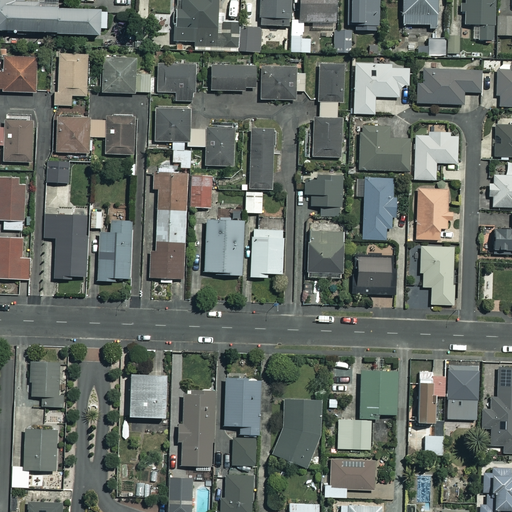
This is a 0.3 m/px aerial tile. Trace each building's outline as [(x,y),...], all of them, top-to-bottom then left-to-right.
[(105,29),(106,11),(13,7),(13,0),(0,0),(0,31),(96,36),(97,28),(105,29)] [(234,48),(235,35),(229,35),(229,30),(220,30),(221,23),(214,23),(215,0),(174,0),(171,44),(234,48)] [(288,0),(258,0),(259,26),(288,26),(288,0)] [(297,0),(297,22),(311,23),(311,28),(323,29),(323,23),(335,23),(335,0),(297,0)] [(345,0),(345,25),(377,25),(377,0),(345,0)] [(434,0),(400,0),(400,25),(434,25),(434,0)] [(492,0),(462,0),(462,25),(472,25),(471,41),(491,41),(492,0)] [(511,16),(496,17),(497,36),(511,35),(511,16)] [(302,36),(302,24),(290,23),(290,36),(302,36)] [(259,29),(240,28),(240,52),(259,52),(259,29)] [(349,31),(332,31),(332,53),(349,53),(349,31)] [(457,54),(457,37),(446,37),(446,54),(457,54)] [(309,39),(290,39),(290,53),(309,53),(309,39)] [(88,55),(57,54),(56,92),(53,92),(53,105),(71,106),(71,96),(86,97),(88,55)] [(34,57),(2,57),(1,73),(0,73),(0,92),(33,93),(34,57)] [(133,59),(99,59),(99,94),(150,93),(150,75),(133,75),(133,59)] [(193,64),(155,64),(155,92),(174,92),(174,102),(193,102),(193,64)] [(340,120),(335,120),(335,102),(341,102),(341,64),(317,64),(317,120),(311,119),(311,158),(339,158),(340,120)] [(390,65),(353,64),(352,114),(373,114),(374,97),(397,98),(397,86),(407,86),(408,69),(390,69),(390,65)] [(253,66),(208,67),(209,91),(253,91),(253,66)] [(293,67),(259,67),(259,100),(293,100),(294,91),(304,91),(305,74),(293,74),(293,67)] [(511,68),(495,68),(494,95),(497,95),(497,106),(511,106),(511,68)] [(479,71),(421,70),(421,83),(415,83),(415,104),(461,105),(462,93),(478,93),(479,71)] [(186,142),(186,129),(186,110),(153,110),(153,142),(171,142),(171,162),(179,162),(179,168),(189,168),(189,151),(183,151),(183,142),(186,142)] [(88,119),(87,137),(104,138),(103,154),(132,156),(134,116),(109,115),(109,120),(88,119)] [(87,137),(88,119),(54,118),(53,152),(86,154),(87,137)] [(0,126),(0,145),(2,146),(1,162),(29,163),(30,121),(2,120),(2,126),(0,126)] [(511,126),(493,126),(492,156),(511,156),(511,126)] [(388,128),(358,127),(357,170),(408,171),(409,139),(387,138),(388,128)] [(186,129),(186,142),(186,146),(205,146),(206,167),(232,166),(232,128),(186,129)] [(271,131),(249,131),(248,189),(270,190),(271,131)] [(457,134),(427,133),(426,136),(414,136),(412,180),(434,180),(435,163),(455,164),(457,134)] [(67,162),(46,161),(45,183),(66,184),(67,162)] [(187,208),(188,174),(173,173),(174,169),(152,168),(151,190),(156,190),(153,244),(148,243),(147,279),(184,281),(187,208)] [(188,174),(187,208),(208,209),(210,175),(188,174)] [(341,177),(315,175),(315,181),(303,180),(303,195),(309,195),(309,206),(322,207),(321,219),(339,220),(341,177)] [(511,178),(507,179),(507,176),(492,176),(492,184),(487,184),(487,207),(511,207),(511,178)] [(392,179),(362,178),(362,240),(384,240),(384,228),(392,228),(392,179)] [(22,180),(0,179),(0,220),(2,221),(2,230),(21,230),(22,180)] [(446,190),(416,190),(415,240),(437,240),(437,229),(445,229),(446,190)] [(261,192),(244,192),(244,214),(261,213),(261,192)] [(511,211),(511,212),(511,230),(491,230),(490,250),(511,250),(511,211)] [(104,213),(90,213),(89,228),(103,229),(104,213)] [(84,216),(43,216),(43,238),(53,238),(53,279),(84,279),(84,216)] [(241,221),(204,220),(202,273),(239,275),(241,221)] [(96,253),(95,281),(112,282),(112,278),(126,279),(129,223),(108,222),(108,234),(97,234),(96,253)] [(282,231),(250,230),(248,278),(266,278),(266,274),(280,274),(282,231)] [(339,232),(307,232),(308,242),(305,242),(305,278),(339,278),(339,232)] [(96,253),(97,234),(87,233),(86,253),(96,253)] [(20,238),(0,237),(0,279),(27,280),(27,260),(19,260),(20,238)] [(452,247),(419,247),(419,274),(421,274),(421,287),(430,287),(430,305),(452,305),(452,247)] [(389,259),(353,258),(353,294),(389,294),(389,259)] [(57,362),(28,365),(31,397),(40,396),(41,408),(61,406),(57,362)] [(511,368),(495,368),(494,398),(488,397),(488,410),(479,410),(479,429),(488,429),(488,445),(511,446),(511,368)] [(431,377),(431,396),(477,397),(477,371),(445,370),(445,377),(431,377)] [(396,372),(358,372),(358,418),(375,419),(375,415),(395,415),(396,372)] [(431,396),(431,377),(430,377),(430,373),(414,373),(414,423),(431,424),(431,396)] [(163,376),(127,375),(126,418),(162,418),(163,376)] [(258,381),(223,380),(222,426),(238,427),(238,435),(256,435),(258,381)] [(212,392),(182,390),(180,425),(176,425),(175,442),(180,443),(179,466),(208,467),(212,392)] [(319,401),(284,400),(282,426),(272,457),(305,468),(317,440),(319,401)] [(474,400),(446,401),(446,420),(474,419),(474,400)] [(369,449),(370,422),(336,421),(335,448),(369,449)] [(55,430),(23,429),(22,467),(11,467),(11,487),(27,487),(27,470),(54,471),(55,430)] [(442,437),(424,436),(423,455),(441,456),(442,437)] [(253,439),(231,439),(231,466),(253,465),(253,439)] [(373,460),(328,459),(327,485),(323,485),(323,497),(361,498),(361,490),(372,490),(373,460)] [(511,469),(491,468),(491,474),(481,474),(480,492),(485,493),(485,505),(477,505),(477,511),(501,511),(501,510),(511,510),(511,469)] [(249,511),(251,475),(223,474),(222,497),(219,497),(218,511),(249,511)] [(189,511),(192,477),(169,475),(166,511),(189,511)] [(58,511),(59,504),(24,503),(23,511),(58,511)] [(380,511),(381,503),(339,503),(338,511),(380,511)]
